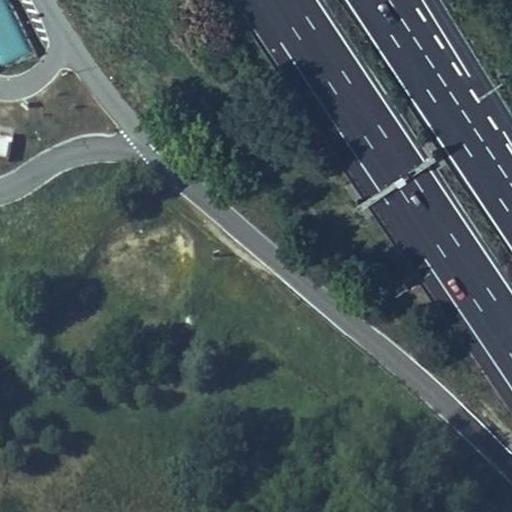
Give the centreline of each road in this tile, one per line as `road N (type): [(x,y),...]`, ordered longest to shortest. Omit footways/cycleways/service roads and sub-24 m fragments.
road 1 (motorway): [(150,145),(418,379),(511,472)]
road 2 (motorway): [(285,0),(511,338)]
road 3 (motorway): [(511,195),(379,0)]
